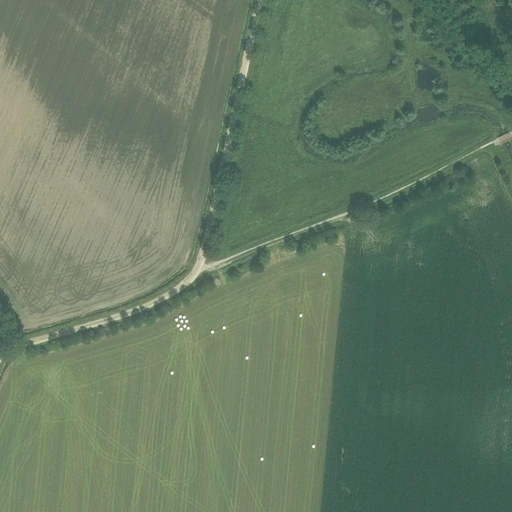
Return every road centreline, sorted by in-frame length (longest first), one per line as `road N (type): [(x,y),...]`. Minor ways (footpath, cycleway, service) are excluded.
road 1 (track): [(194,270),(257,0)]
road 2 (track): [(0,353),(136,307),(194,270)]
